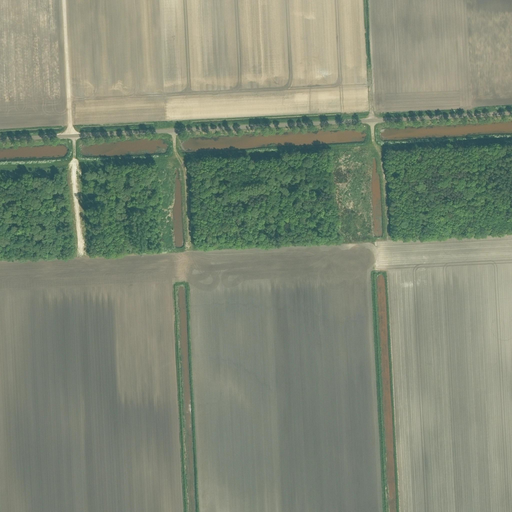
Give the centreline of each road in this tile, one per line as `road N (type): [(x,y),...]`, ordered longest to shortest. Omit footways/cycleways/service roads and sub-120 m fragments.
road 1 (track): [(511,137),(0,164)]
road 2 (unclassified): [(0,139),(511,113)]
road 3 (track): [(64,0),(73,159)]
road 4 (track): [(173,130),(186,181),(189,243),(180,255)]
road 5 (track): [(371,120),(386,181),(388,237),(380,244)]
